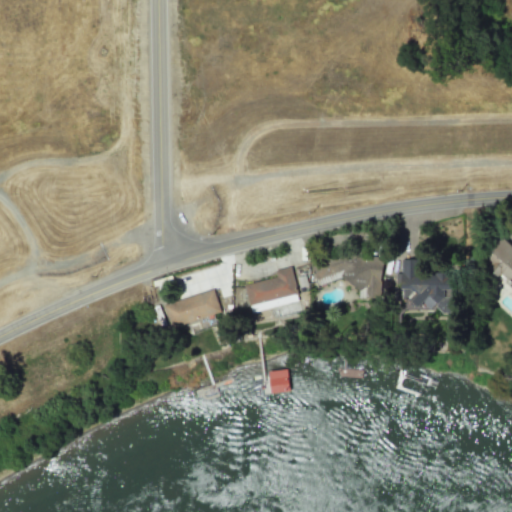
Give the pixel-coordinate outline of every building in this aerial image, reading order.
[(511,289),(511,249),(500,239),(481,259),(511,286),(509,287),(511,289)] [(363,296),(380,296),(379,255),(349,256),(350,265),(340,266),(341,284),(363,283),(363,296)] [(450,272),(417,273),(416,259),(399,260),(401,297),(411,297),(411,304),(432,303),(432,313),(452,313),(451,292),(450,272)] [(243,284),(247,304),(296,293),(290,266),(273,270),(275,277),(243,284)] [(161,304),(168,327),(220,312),(213,289),(161,304)] [(269,393),(288,391),(286,369),(267,371),(269,393)]
